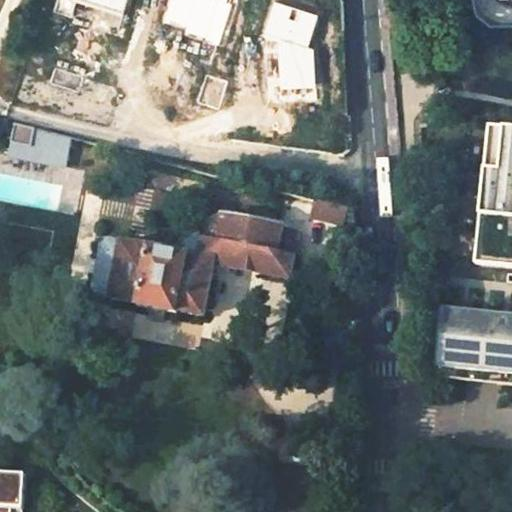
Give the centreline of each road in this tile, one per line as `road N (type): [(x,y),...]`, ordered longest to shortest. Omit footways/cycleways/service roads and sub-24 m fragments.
road 1 (secondary): [(380,412),(363,0)]
road 2 (residential): [(380,412),(511,424)]
